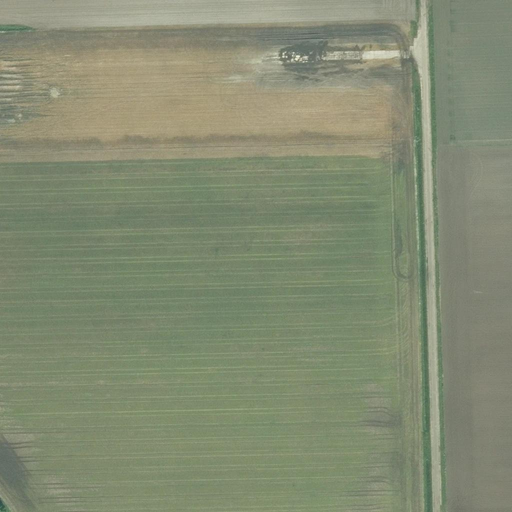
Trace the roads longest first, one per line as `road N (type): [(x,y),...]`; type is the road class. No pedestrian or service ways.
road 1 (unclassified): [(435,511),(426,53)]
road 2 (unclassified): [(426,53),(295,57)]
